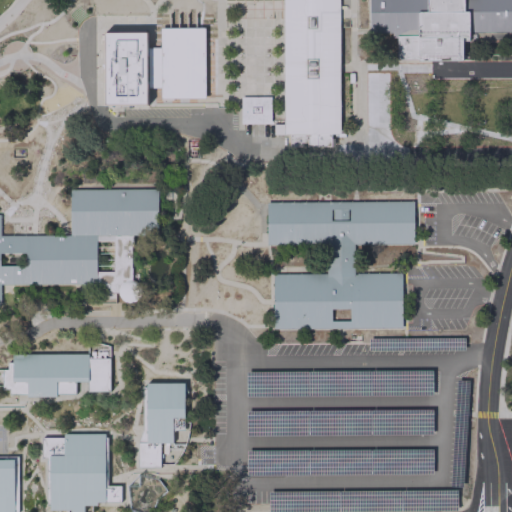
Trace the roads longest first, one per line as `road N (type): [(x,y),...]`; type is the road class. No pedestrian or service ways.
road 1 (residential): [(511,71),(376,71),(376,152),(511,153)]
road 2 (residential): [(511,259),(486,413),(498,511)]
